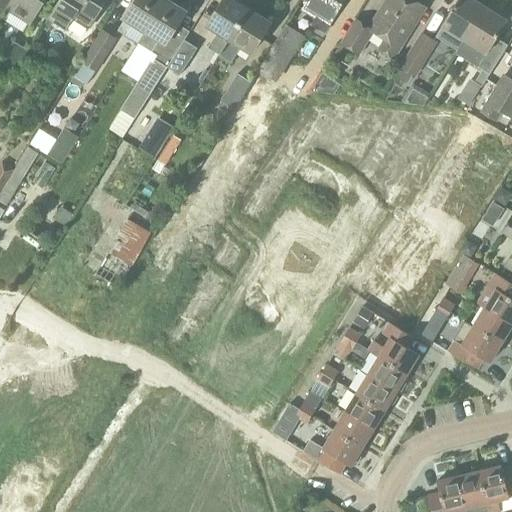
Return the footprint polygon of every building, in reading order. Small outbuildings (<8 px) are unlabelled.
[(30,24),(45,0),(0,0),(0,21),(7,10),(30,24)] [(88,29),(106,0),(59,0),(48,18),(67,30),(73,19),(88,29)] [(151,61),(121,110),(135,119),(167,67),(184,41),(189,31),(179,25),(187,12),(167,0),(164,0),(145,32),(138,43),(158,56),(153,63),(151,61)] [(145,32),(164,0),(135,0),(124,19),(145,32)] [(234,0),(223,0),(207,26),(217,33),(208,48),(220,55),(229,40),(249,9),(234,0)] [(329,26),(344,0),(309,0),(304,11),(329,26)] [(392,58),(424,8),(411,0),(386,0),(368,29),(354,21),(340,44),(356,54),(371,31),(385,40),(378,50),(392,58)] [(464,40),(484,7),(482,6),(484,2),(480,0),(457,0),(435,36),(446,43),(453,33),(464,40)] [(484,7),(464,40),(455,53),(468,61),(489,74),(507,45),(495,38),(506,21),(484,7)] [(229,40),(220,55),(231,62),(241,47),(251,54),(271,23),(249,9),(229,40)] [(288,27),(272,53),(290,64),(306,39),(288,27)] [(114,37),(102,29),(84,59),(96,67),(99,63),(114,37)] [(415,70),(416,71),(437,39),(423,29),(403,62),(415,70)] [(15,41),(1,62),(15,70),(28,49),(15,41)] [(178,74),(194,48),(184,41),(167,67),(178,74)] [(84,59),(75,73),(87,80),(96,67),(84,59)] [(235,106),(252,79),(239,71),(222,98),(235,106)] [(509,117),(511,112),(511,81),(503,76),(481,112),(494,121),(500,111),(509,117)] [(412,83),(401,103),(424,106),(430,94),(412,83)] [(266,121),(248,151),(266,165),(294,118),(288,114),(279,129),(266,121)] [(296,119),(268,165),(283,173),(302,144),(292,137),(301,122),(296,119)] [(312,128),(294,158),(309,167),(335,126),(326,120),(320,133),(312,128)] [(425,120),(419,130),(425,134),(431,124),(425,120)] [(432,125),(403,171),(419,182),(436,154),(426,147),(437,128),(432,125)] [(336,126),(310,167),(328,177),(348,148),(336,141),(344,131),(336,126)] [(37,128),(28,142),(46,154),(55,139),(37,128)] [(60,161),(73,141),(61,133),(48,154),(60,161)] [(168,133),(152,160),(162,166),(178,140),(168,133)] [(396,134),(377,166),(398,179),(417,147),(396,134)] [(481,137),(469,159),(496,173),(507,151),(481,137)] [(439,152),(420,182),(440,191),(469,144),(461,138),(449,159),(439,152)] [(223,146),(219,154),(233,164),(227,181),(259,203),(272,179),(223,146)] [(28,147),(15,169),(25,175),(38,154),(28,147)] [(2,162),(0,165),(0,189),(13,169),(2,162)] [(453,185),(478,200),(489,182),(464,167),(453,185)] [(202,186),(195,198),(244,230),(257,205),(226,182),(216,198),(202,186)] [(194,199),(189,207),(206,218),(200,230),(233,252),(244,231),(194,199)] [(392,201),(379,221),(423,250),(426,245),(412,235),(423,220),(392,201)] [(492,203),(482,220),(493,227),(503,210),(492,203)] [(64,225),(71,214),(60,208),(54,219),(64,225)] [(511,268),(511,217),(511,218),(503,232),(511,237),(511,256),(506,265),(511,268)] [(0,224),(0,223),(0,280),(11,287),(21,269),(30,275),(45,252),(0,224)] [(377,225),(366,244),(395,262),(404,249),(417,258),(421,252),(377,225)] [(174,239),(170,245),(218,276),(232,253),(200,231),(189,249),(174,239)] [(81,233),(59,267),(80,280),(101,246),(81,233)] [(101,246),(80,280),(100,292),(121,259),(101,246)] [(364,249),(352,268),(381,284),(389,274),(402,284),(407,276),(364,249)] [(139,288),(126,311),(143,321),(161,292),(144,281),(148,275),(142,272),(134,285),(139,288)] [(484,308),(511,325),(511,283),(495,274),(476,304),(484,308)] [(460,294),(464,287),(453,280),(449,287),(460,294)] [(163,295),(146,322),(160,331),(173,309),(177,311),(186,296),(179,293),(174,302),(163,295)] [(438,305),(450,313),(455,305),(443,298),(438,305)] [(446,320),(450,313),(438,305),(434,313),(446,320)] [(501,344),(511,326),(511,325),(484,308),(473,326),(501,344)] [(379,357),(407,374),(419,355),(409,349),(415,339),(389,323),(382,334),(390,339),(383,349),(371,342),(367,350),(379,357)] [(490,363),(501,344),(473,326),(461,346),(452,340),(446,350),(476,369),(483,359),(490,363)] [(344,336),(356,343),(361,334),(350,327),(344,336)] [(345,361),(356,343),(344,336),(334,354),(345,361)] [(403,381),(407,374),(379,357),(367,375),(396,393),(397,391),(399,392),(401,392),(406,384),(405,382),(403,381)] [(334,380),(334,379),(337,375),(325,367),(321,372),(334,380)] [(330,385),(334,380),(321,372),(318,378),(330,385)] [(396,394),(396,393),(367,375),(356,394),(385,411),(390,404),(392,405),(394,404),(398,397),(398,395),(396,394)] [(162,393),(108,482),(116,487),(144,505),(201,417),(162,393)] [(374,430),(385,411),(356,394),(345,412),(374,430)] [(298,409),(311,417),(316,409),(303,402),(298,409)] [(298,409),(294,406),(290,404),(286,412),(306,425),(311,417),(298,409)] [(363,448),(374,430),(345,412),(334,431),(363,448)] [(8,425),(0,436),(0,467),(6,471),(27,437),(8,425)] [(346,464),(349,466),(351,467),(352,465),(354,466),(357,466),(361,458),(361,456),(359,455),(363,448),(334,431),(322,450),(311,443),(305,452),(340,474),(346,464)] [(486,470),(480,471),(488,504),(489,511),(501,511),(499,501),(511,497),(511,463),(501,466),(500,466),(486,470)] [(480,471),(459,476),(467,509),(467,511),(489,511),(488,504),(480,471)] [(440,493),(428,496),(431,511),(467,511),(467,509),(459,476),(437,482),(440,493)] [(253,489),(239,511),(264,511),(273,499),(253,489)]
